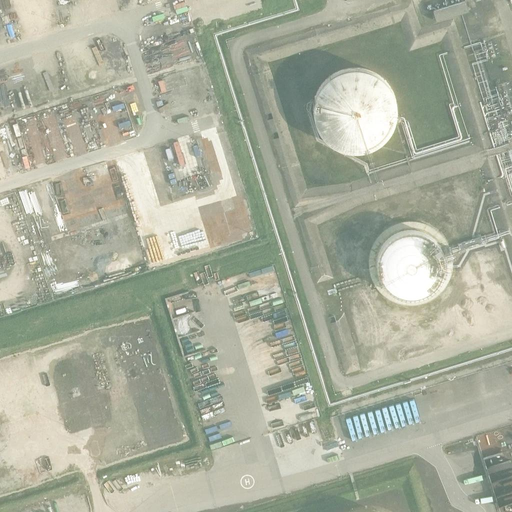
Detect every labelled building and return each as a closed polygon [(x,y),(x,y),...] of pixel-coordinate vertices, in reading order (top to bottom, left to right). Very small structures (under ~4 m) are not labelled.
[(465,1),(433,11),(436,21),(468,11),(465,1)] [(400,109),(400,104),(399,98),(397,92),(395,87),(392,82),(389,78),(384,74),(380,70),(375,67),(369,65),(364,64),(358,64),(352,64),(346,65),(341,67),(336,70),(331,73),(327,77),(323,81),(320,86),(317,91),(316,97),(315,103),(315,108),(316,114),(317,120),(319,125),(322,130),(326,134),(330,138),(335,142),(340,145),(345,147),(351,148),(357,148),(362,148),(368,147),(374,145),(379,142),(384,139),(388,135),(392,131),(395,126),(397,121),(399,115),(400,109)] [(150,169),(159,166),(153,149),(144,153),(150,169)] [(138,156),(130,158),(134,174),(142,173),(138,156)] [(114,205),(118,217),(126,214),(122,203),(114,205)] [(454,267),(455,261),(454,256),(453,250),(451,245),(449,240),(445,235),(442,231),(437,227),(433,224),(427,222),(422,220),(416,219),(411,219),(405,220),(400,221),(394,223),(389,226),(385,229),(381,233),(377,237),(374,242),(372,248),(371,253),(370,259),(370,264),(371,270),(372,275),(374,281),(377,285),(381,290),(385,294),(389,297),(394,300),(400,302),(405,303),(411,304),(416,304),(422,303),(427,301),(433,299),(437,296),(442,292),(445,288),(449,283),(451,278),(453,273),(454,267)]
